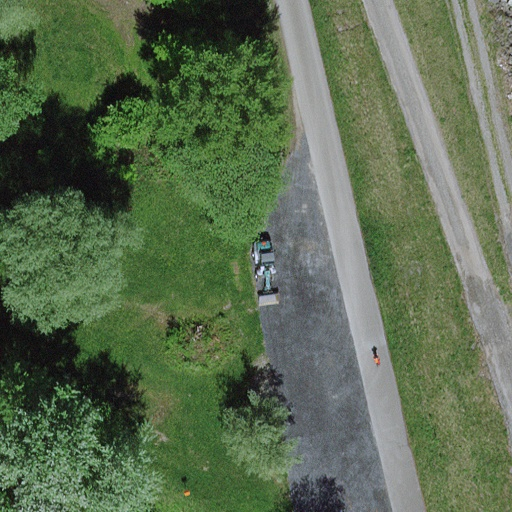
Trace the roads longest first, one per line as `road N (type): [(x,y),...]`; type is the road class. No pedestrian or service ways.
road 1 (track): [(371,0),(511,408),(511,216),(462,0)]
road 2 (track): [(289,0),(406,511)]
